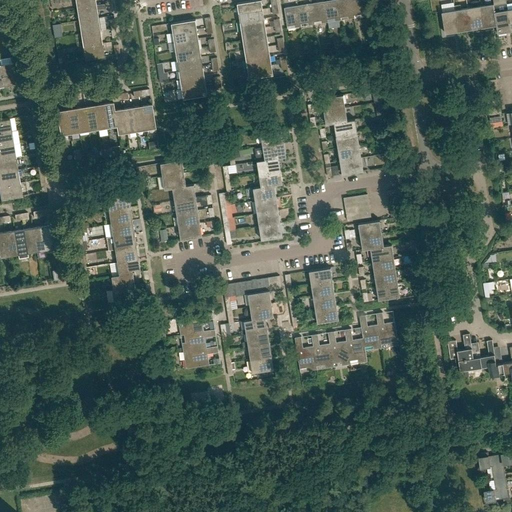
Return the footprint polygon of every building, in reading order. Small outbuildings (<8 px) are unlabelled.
[(239,12),(263,9),(261,0),(253,0),(237,3),(239,12)] [(335,20),(341,19),(337,0),(329,0),(324,1),(328,22),(328,21),(328,19),(334,17),(335,20)] [(348,18),(354,17),(351,0),(337,0),(341,19),(341,16),(348,15),(348,18)] [(365,0),(351,0),(354,17),(354,14),(361,13),(361,16),(368,15),(365,0)] [(324,1),(311,3),(314,24),(315,24),(314,21),(321,20),(322,23),(328,22),(324,1)] [(97,4),(78,7),(80,20),(99,17),(98,9),(105,8),(104,3),(97,4)] [(308,25),(314,24),(311,3),(298,5),(301,26),(302,26),(301,23),(308,22),(308,25)] [(495,11),(494,5),(494,3),(480,5),(484,26),(497,24),(495,11)] [(495,11),(497,24),(498,32),(511,30),(507,9),(506,3),(494,5),(495,11)] [(454,6),(455,9),(458,31),(471,28),(468,7),(462,8),(461,4),(454,6)] [(294,24),(295,27),(301,26),(298,5),(284,7),(288,28),(288,25),(294,24)] [(471,28),(484,26),(480,5),(468,7),(471,28)] [(240,22),(264,18),(263,9),(239,12),(240,22)] [(446,33),(458,31),(455,9),(442,11),(446,33)] [(82,33),(101,30),(99,17),(80,20),(82,33)] [(242,31),(266,27),(264,18),(240,22),(242,31)] [(173,32),(197,29),(196,19),(172,23),(173,32)] [(243,40),(267,36),(266,27),(242,31),(243,40)] [(175,42),(199,38),(197,29),(173,32),(175,42)] [(84,46),(103,43),(101,30),(82,33),(84,46)] [(245,50),(269,46),(267,36),(243,40),(245,50)] [(176,51),(200,47),(199,38),(175,42),(176,51)] [(103,43),(84,46),(86,59),(105,56),(103,43)] [(246,59),(270,55),(269,46),(245,50),(246,59)] [(178,60),(202,57),(200,47),(176,51),(178,60)] [(248,68),(272,64),(270,55),(246,59),(248,68)] [(179,70),(203,66),(202,57),(178,60),(179,70)] [(367,71),(369,70),(374,69),(373,65),(372,59),(366,60),(367,71)] [(0,63),(0,65),(3,85),(16,83),(13,62),(0,63)] [(272,64),(248,68),(249,78),(273,74),(272,64)] [(181,79),(205,75),(203,66),(179,70),(181,79)] [(205,75),(181,79),(182,88),(206,84),(205,75)] [(206,84),(182,88),(184,98),(208,94),(206,84)] [(324,110),(345,107),(343,94),(322,97),(324,110)] [(113,109),(114,109),(112,101),(103,103),(107,127),(116,125),(113,109)] [(97,128),(107,127),(103,103),(94,104),(97,128)] [(141,105),(145,128),(155,127),(151,103),(141,105)] [(88,130),(97,128),(94,104),(84,106),(88,130)] [(136,130),(145,128),(141,105),(132,106),(136,130)] [(79,131),(88,130),(84,106),(75,107),(79,131)] [(127,131),(136,130),(132,106),(123,108),(127,131)] [(70,133),(79,131),(75,107),(66,109),(70,133)] [(347,120),(345,107),(324,110),(326,124),(334,122),(347,120)] [(117,133),(127,131),(123,108),(114,109),(113,109),(116,125),(117,133)] [(60,134),(70,133),(66,109),(56,110),(60,134)] [(0,132),(12,131),(9,117),(0,118),(0,132)] [(336,135),(357,132),(355,119),(347,120),(334,122),(336,135)] [(263,146),(284,143),(282,130),(261,133),(263,146)] [(0,145),(14,143),(12,131),(0,132),(0,145)] [(338,148),(359,144),(357,132),(336,135),(338,148)] [(0,158),(16,156),(14,143),(0,145),(0,158)] [(278,157),(279,157),(286,156),(284,143),(263,146),(265,159),(278,157)] [(340,160),(361,157),(359,144),(338,148),(340,160)] [(0,171),(18,169),(16,156),(0,158),(0,171)] [(281,170),(279,157),(278,157),(265,159),(257,160),(259,173),(281,170)] [(361,157),(340,160),(342,174),(364,170),(361,157)] [(163,176),(184,172),(182,159),(161,163),(163,176)] [(0,184),(20,182),(18,169),(0,171),(0,184)] [(275,184),(283,183),(281,170),(259,173),(261,186),(275,184)] [(186,185),(184,172),(163,176),(165,189),(173,187),(186,185)] [(20,182),(0,184),(0,195),(1,198),(22,195),(20,182)] [(175,200),(196,197),(194,183),(186,185),(173,187),(175,200)] [(277,197),(275,184),(261,186),(253,187),(255,200),(277,197)] [(394,204),(401,202),(409,201),(408,193),(400,194),(393,196),(394,204)] [(110,210),(131,207),(129,194),(108,197),(110,210)] [(177,213),(198,209),(197,201),(200,201),(201,205),(208,204),(212,203),(211,194),(206,195),(196,197),(175,200),(177,213)] [(257,213),(279,210),(277,197),(255,200),(257,213)] [(112,223),(133,220),(131,207),(110,210),(112,223)] [(179,226),(200,222),(198,209),(177,213),(179,226)] [(259,226),(281,223),(279,210),(257,213),(259,226)] [(361,236),(382,232),(380,219),(358,223),(361,236)] [(114,236),(135,232),(133,220),(112,223),(114,236)] [(200,222),(179,226),(181,239),(202,235),(200,222)] [(42,225),(46,249),(56,247),(52,223),(42,225)] [(281,223),(259,226),(262,239),(283,236),(281,223)] [(36,251),(46,249),(42,225),(33,226),(36,251)] [(27,252),(36,251),(33,226),(23,228),(27,252)] [(28,256),(27,252),(23,228),(14,229),(18,253),(19,258),(28,256)] [(9,255),(18,253),(14,229),(5,231),(9,255)] [(0,256),(9,255),(5,231),(0,231),(0,256)] [(116,249),(138,245),(135,232),(114,236),(116,249)] [(384,245),(382,232),(361,236),(363,249),(371,248),(384,245)] [(373,260),(394,257),(392,244),(384,245),(371,248),(373,260)] [(118,261),(140,258),(138,245),(116,249),(118,261)] [(375,273),(396,270),(394,257),(373,260),(375,273)] [(120,274),(133,272),(142,271),(140,258),(118,261),(120,274)] [(311,283),(333,280),(331,267),(309,270),(311,283)] [(377,286),(398,283),(396,270),(375,273),(377,286)] [(114,288),(135,285),(133,272),(120,274),(112,275),(114,288)] [(314,296),(335,293),(333,280),(311,283),(314,296)] [(398,283),(377,286),(379,299),(400,296),(398,283)] [(114,302),(138,298),(135,285),(114,288),(112,289),(114,302)] [(250,306),(272,303),(270,290),(264,290),(259,291),(253,292),(248,293),(250,306)] [(316,309),(337,305),(335,293),(314,296),(316,309)] [(252,319),(266,317),(274,316),(272,303),(250,306),(252,319)] [(337,305),(316,309),(318,322),(339,318),(337,305)] [(183,325),(179,325),(181,334),(204,330),(203,320),(214,318),(213,312),(184,316),(178,317),(178,318),(182,317),(183,325)] [(383,312),(376,313),(378,324),(382,347),(381,343),(389,342),(390,346),(399,344),(395,321),(384,323),(383,312)] [(359,315),(361,326),(363,337),(365,350),(366,350),(365,346),(372,344),(373,348),(382,347),(378,324),(368,325),(366,314),(359,315)] [(165,316),(155,318),(157,325),(166,323),(165,316)] [(246,329),(241,330),(242,334),(246,333),(268,330),(266,317),(252,319),(244,320),(246,329)] [(358,362),(367,361),(366,350),(365,350),(363,337),(353,339),(351,328),(345,329),(346,340),(347,340),(350,363),(351,363),(350,359),(358,358),(358,362)] [(216,335),(215,329),(204,330),(181,334),(185,334),(186,341),(182,342),(183,351),(207,347),(205,337),(216,335)] [(248,341),(243,341),(244,347),(248,346),(270,342),(268,330),(246,333),(248,341)] [(335,331),(328,332),(330,343),(334,366),(334,362),(341,361),(342,365),(350,363),(347,340),(346,340),(336,342),(335,331)] [(318,333),(311,334),(313,345),(314,345),(317,369),(318,369),(317,365),(325,363),(325,367),(334,366),(330,343),(320,344),(318,333)] [(481,366),(480,356),(473,357),(469,333),(464,334),(466,348),(458,349),(456,339),(448,341),(451,358),(458,357),(460,369),(481,366)] [(308,366),(308,370),(317,369),(314,345),(313,345),(303,347),(301,336),(295,337),(300,371),(301,371),(300,367),(308,366)] [(504,372),(503,362),(496,363),(492,339),(487,340),(489,354),(480,356),(481,366),(488,365),(490,374),(504,372)] [(251,359),(272,355),(270,342),(248,346),(251,359)] [(218,345),(207,347),(183,351),(187,350),(188,358),(184,359),(186,368),(210,364),(208,353),(219,352),(218,345)] [(511,346),(509,347),(511,361),(503,362),(504,372),(511,371),(511,377),(511,346)] [(272,355),(251,359),(253,372),(274,368),(272,355)] [(511,451),(501,453),(503,464),(503,463),(511,462),(511,451)] [(505,477),(503,463),(503,464),(501,453),(479,457),(481,467),(492,465),(494,479),(505,477)] [(505,477),(494,479),(495,488),(485,490),(486,500),(509,497),(505,477)]
